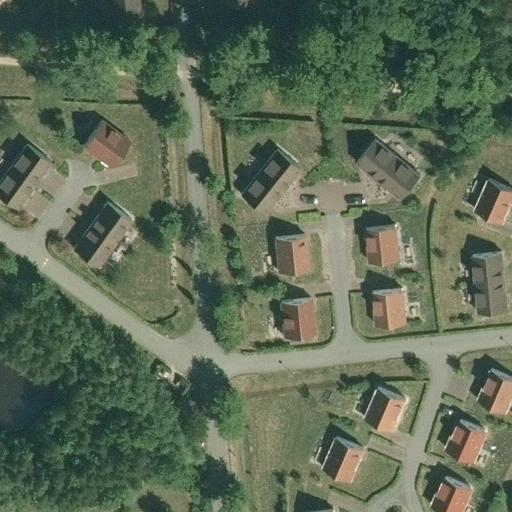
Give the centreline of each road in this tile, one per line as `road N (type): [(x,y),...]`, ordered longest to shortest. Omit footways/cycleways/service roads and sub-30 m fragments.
road 1 (track): [(0,55),(511,88)]
road 2 (residential): [(208,360),(183,0)]
road 3 (residential): [(32,246),(181,352),(208,360)]
road 4 (residential): [(445,340),(402,494)]
road 5 (residential): [(349,347),(332,195)]
road 6 (residential): [(223,511),(208,360)]
road 7 (residential): [(208,360),(349,347)]
